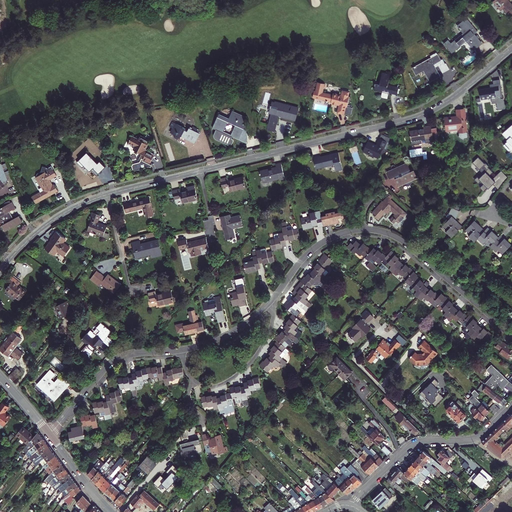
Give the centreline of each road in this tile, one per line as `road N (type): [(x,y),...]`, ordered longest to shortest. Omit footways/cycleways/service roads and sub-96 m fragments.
road 1 (residential): [(199,171),(413,118),(511,48)]
road 2 (residential): [(353,506),(415,443),(474,438),(511,403)]
road 3 (residential): [(511,335),(407,245),(361,229)]
road 4 (residential): [(276,294),(265,340),(223,383),(192,380),(180,349)]
road 5 (residential): [(180,349),(110,363),(50,434)]
road 6 (residential): [(0,271),(46,224),(107,194)]
